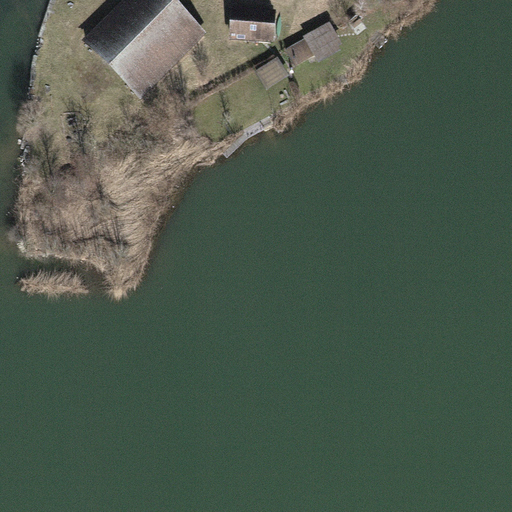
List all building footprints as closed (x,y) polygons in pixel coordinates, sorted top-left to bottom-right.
[(205,41),(163,0),(125,0),(77,49),(108,79),(138,109),(205,41)] [(276,16),(228,14),(227,46),(275,47),(276,16)] [(332,23),(304,36),(317,62),(344,50),(332,23)] [(293,67),(312,62),(306,41),(287,46),(293,67)] [(279,58),(256,71),(267,89),(290,77),(279,58)]
